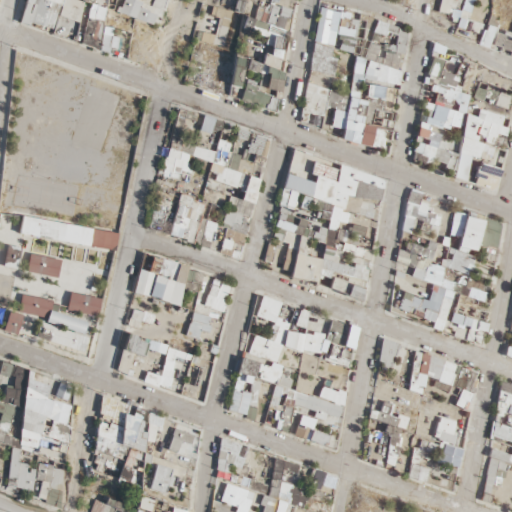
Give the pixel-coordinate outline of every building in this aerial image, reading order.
[(27,0),(24,20),(53,26),(59,1),(66,3),(66,0),(27,0)] [(251,12),(252,5),(269,6),(269,0),(238,0),(238,11),(251,12)] [(103,51),(126,51),(126,31),(115,31),(115,25),(103,25),(103,51)] [(244,259),(262,165),(236,160),(239,144),(211,138),(216,116),(204,114),(201,132),(190,129),(188,139),(171,135),(161,189),(179,192),(171,236),(197,240),(210,173),(224,176),(223,184),(233,185),(220,255),(244,259)] [(463,212),(455,211),(452,236),(460,238),(463,212)] [(0,275),(0,335),(96,348),(109,247),(92,245),(95,225),(8,213),(0,275)] [(479,215),(466,215),(466,242),(479,242),(479,215)] [(121,376),(173,383),(177,356),(196,359),(198,341),(218,344),(222,312),(181,306),(188,261),(153,256),(151,268),(137,266),(121,376)] [(275,324),(282,304),(264,297),(257,318),(275,324)] [(279,381),(284,342),(248,338),(243,376),(279,381)] [(350,363),(349,341),(329,343),(331,364),(350,363)] [(364,466),(401,471),(402,457),(411,458),(408,482),(462,489),(479,356),(379,344),(364,466)]
